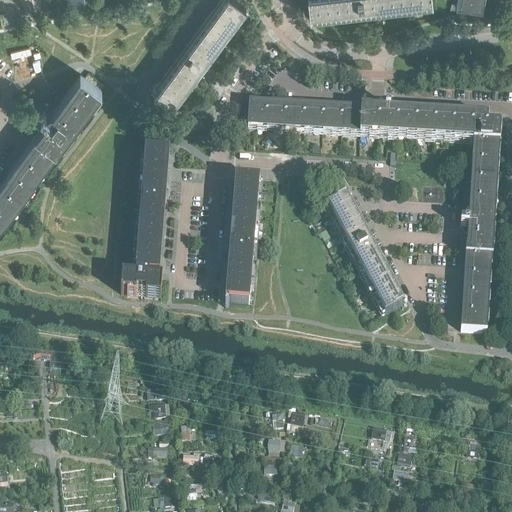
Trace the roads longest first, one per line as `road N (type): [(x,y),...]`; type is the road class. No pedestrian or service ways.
road 1 (residential): [(221,160),(378,168),(383,236),(419,309)]
road 2 (residential): [(219,192),(186,189),(180,279),(212,282)]
road 3 (residential): [(221,160),(228,109),(272,44),(292,29)]
road 4 (residential): [(510,108),(377,102)]
road 5 (residential): [(379,53),(511,36)]
